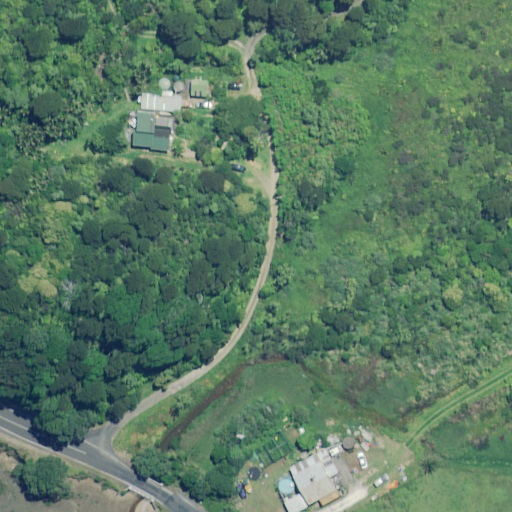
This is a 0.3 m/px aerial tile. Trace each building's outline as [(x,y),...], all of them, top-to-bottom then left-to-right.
[(193,79),(191,95),(207,96),(208,80),(193,79)] [(171,92),(143,90),(141,109),(182,112),(183,96),(170,96),(171,92)] [(136,114),(136,129),(131,129),(130,146),(151,147),(151,151),(171,151),(171,134),(175,134),(175,118),(157,118),(157,114),(136,114)] [(324,449),(289,470),(310,505),(337,489),(331,479),(340,474),(324,449)] [(289,511),(299,511),(308,508),(301,494),(284,502),(289,511)]
